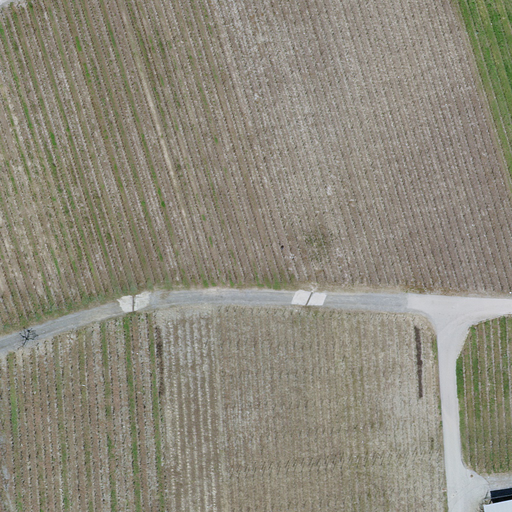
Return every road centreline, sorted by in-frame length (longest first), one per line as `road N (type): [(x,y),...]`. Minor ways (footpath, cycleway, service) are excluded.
road 1 (track): [(450,309),(206,296),(117,309),(0,352)]
road 2 (track): [(461,511),(450,309)]
